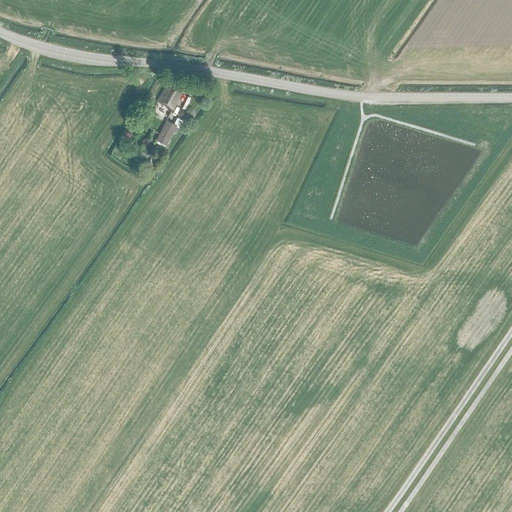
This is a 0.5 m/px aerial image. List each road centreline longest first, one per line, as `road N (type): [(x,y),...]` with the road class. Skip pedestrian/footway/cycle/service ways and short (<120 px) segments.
road 1 (tertiary): [(0,32),(62,52),(332,93),(511,98)]
road 2 (track): [(388,511),(511,332)]
